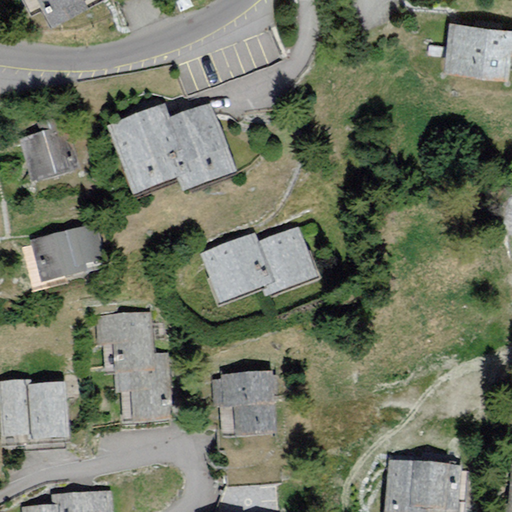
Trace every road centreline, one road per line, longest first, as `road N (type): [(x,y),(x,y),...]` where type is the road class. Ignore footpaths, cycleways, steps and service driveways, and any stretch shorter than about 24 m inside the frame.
road 1 (residential): [(181,511),(196,484),(191,464),(172,452),(91,471),(49,471),(0,492)]
road 2 (unclassified): [(0,52),(61,60),(116,52),(236,0)]
